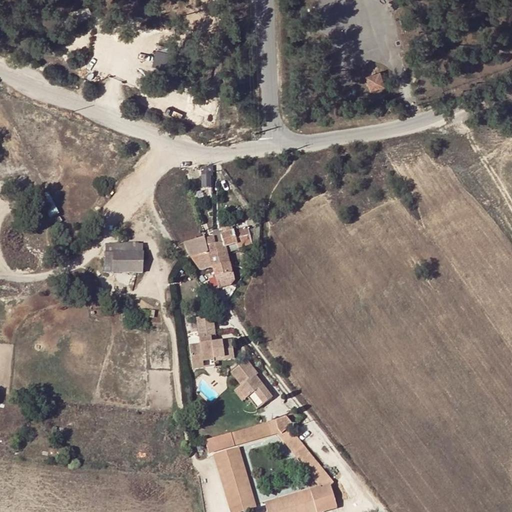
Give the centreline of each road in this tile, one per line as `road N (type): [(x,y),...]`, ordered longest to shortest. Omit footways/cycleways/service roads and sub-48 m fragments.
road 1 (unclassified): [(272,150),(182,150),(0,70)]
road 2 (track): [(378,511),(225,302)]
road 3 (unclassified): [(511,83),(426,122),(272,150)]
road 4 (track): [(182,150),(64,268),(0,276)]
road 5 (unclassified): [(262,0),(272,150)]
